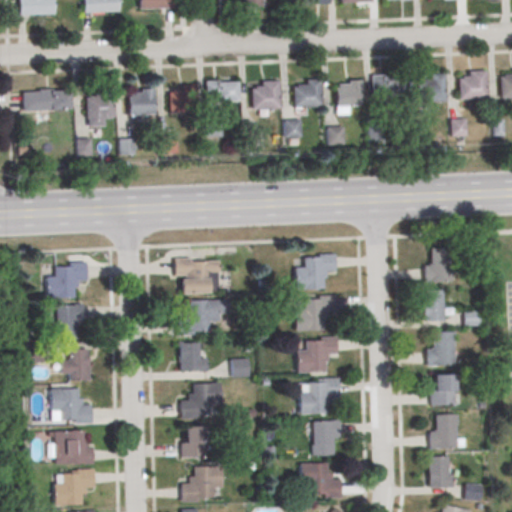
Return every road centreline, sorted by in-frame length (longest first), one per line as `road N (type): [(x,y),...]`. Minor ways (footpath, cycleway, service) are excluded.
road 1 (residential): [(511,33),(0,55)]
road 2 (secondary): [(511,193),(0,214)]
road 3 (residential): [(377,511),(373,199)]
road 4 (residential): [(133,511),(124,210)]
